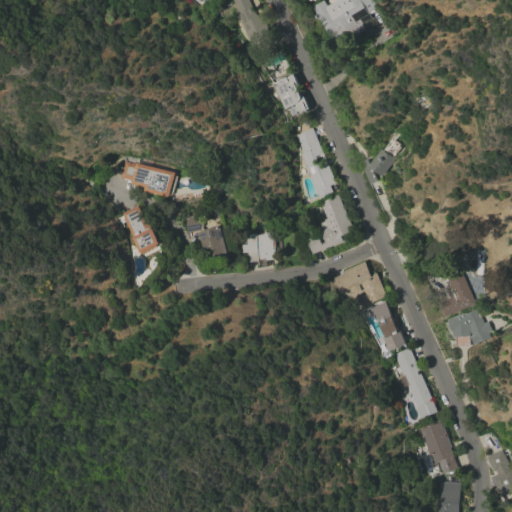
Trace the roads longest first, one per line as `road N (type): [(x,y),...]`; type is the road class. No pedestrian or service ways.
road 1 (tertiary): [(474,511),(431,349),(274,0)]
road 2 (residential): [(381,245),(309,271),(163,282)]
